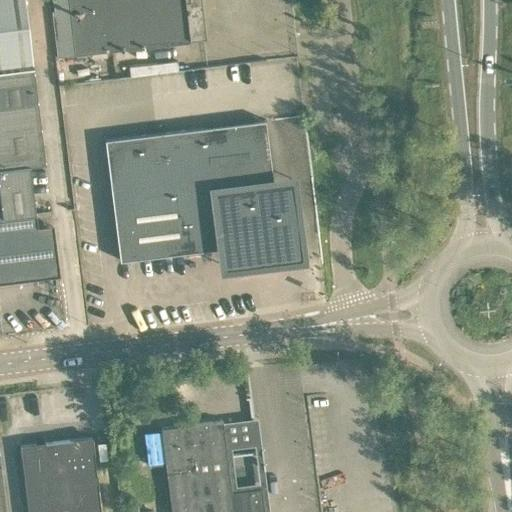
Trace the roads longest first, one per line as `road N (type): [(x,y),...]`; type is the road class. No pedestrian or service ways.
road 1 (unknown): [(112,349),(90,151),(97,121),(134,109),(292,92)]
road 2 (tertiary): [(0,362),(354,321)]
road 3 (unclassified): [(342,0),(361,155),(340,239),(354,321)]
road 4 (secondary): [(447,0),(471,246)]
road 5 (secondary): [(498,244),(485,107),(488,0)]
road 6 (secondary): [(474,365),(507,511)]
